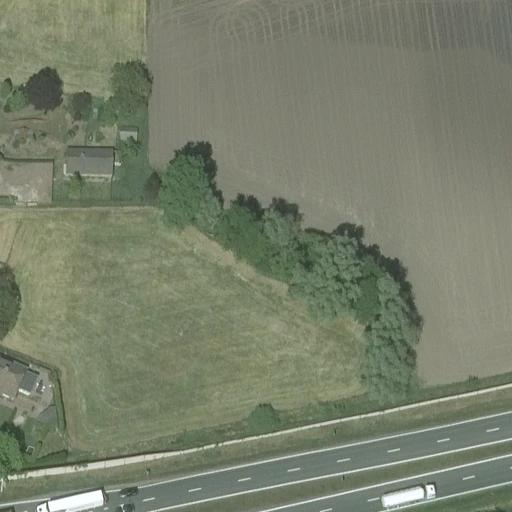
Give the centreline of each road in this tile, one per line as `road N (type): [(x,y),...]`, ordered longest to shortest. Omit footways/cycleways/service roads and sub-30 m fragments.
road 1 (primary): [(511,426),(99,511)]
road 2 (primary): [(325,511),(511,469)]
